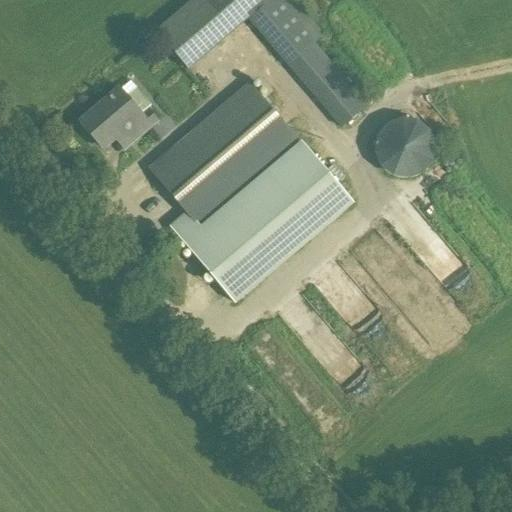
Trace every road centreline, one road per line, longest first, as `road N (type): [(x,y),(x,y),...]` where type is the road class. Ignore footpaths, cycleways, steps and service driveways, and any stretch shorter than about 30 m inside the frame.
road 1 (track): [(0,116),(197,346)]
road 2 (track): [(197,346),(339,511)]
